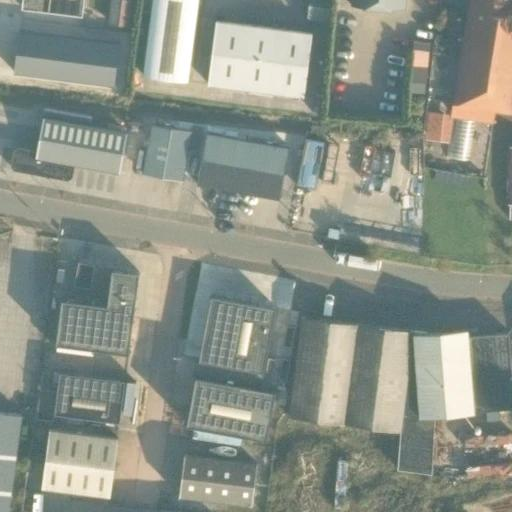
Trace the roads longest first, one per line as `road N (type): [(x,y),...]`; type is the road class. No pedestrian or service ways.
road 1 (unclassified): [(511,290),(457,289),(170,237)]
road 2 (residential): [(135,511),(170,237)]
road 3 (unclassified): [(170,237),(0,207)]
